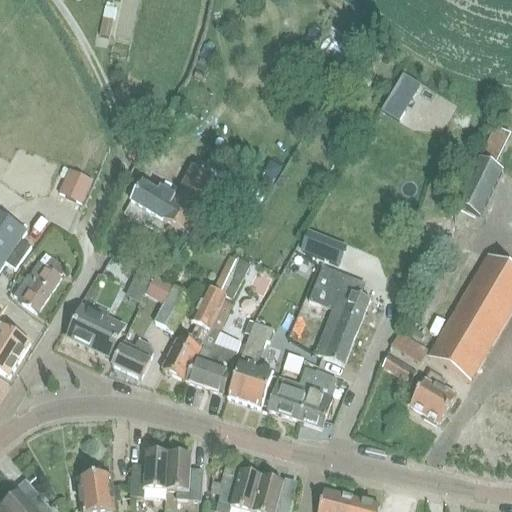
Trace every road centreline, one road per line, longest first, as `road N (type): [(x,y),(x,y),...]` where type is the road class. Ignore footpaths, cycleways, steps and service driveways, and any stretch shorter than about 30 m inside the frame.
road 1 (residential): [(36,359),(93,272),(88,238),(126,154),(78,29),(53,0)]
road 2 (residential): [(330,463),(488,102)]
road 3 (residential): [(330,463),(116,405)]
road 4 (residential): [(511,499),(330,463)]
road 5 (residential): [(116,405),(31,417),(0,435)]
